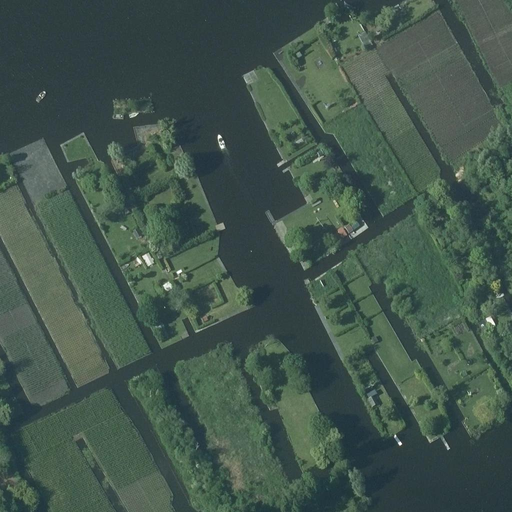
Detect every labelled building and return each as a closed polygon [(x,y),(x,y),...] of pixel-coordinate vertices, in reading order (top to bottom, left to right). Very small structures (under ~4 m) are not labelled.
[(365,49),(373,45),(366,32),(358,36),(365,49)] [(128,188),(133,185),(129,178),(124,181),(128,188)] [(348,234),(352,231),(348,225),(344,228),(348,234)] [(342,239),(347,236),(342,228),(337,232),(342,239)] [(137,239),(142,237),(139,229),(133,232),(137,239)] [(152,259),(149,254),(143,257),(149,267),(154,264),(153,262),(154,261),(153,259),(152,259)] [(167,293),(174,288),(171,283),(170,284),(169,282),(163,287),(164,288),(164,289),(167,293)] [(483,334),(491,330),(485,319),(477,323),(483,334)] [(169,337),(162,323),(154,327),(160,341),(169,337)] [(371,408),(377,405),(373,398),(373,397),(370,399),(367,400),(371,408)]
